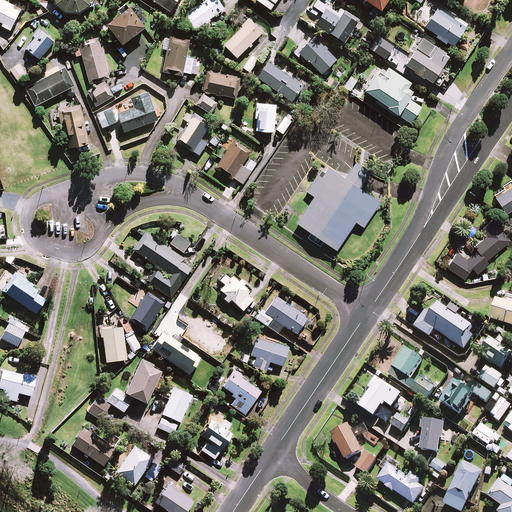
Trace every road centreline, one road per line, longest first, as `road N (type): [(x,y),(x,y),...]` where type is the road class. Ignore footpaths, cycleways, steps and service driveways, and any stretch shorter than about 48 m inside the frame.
road 1 (residential): [(365,313),(195,199)]
road 2 (residential): [(365,313),(456,166)]
road 3 (residential): [(272,453),(365,313)]
road 4 (residential): [(106,232),(75,252),(32,234),(39,203),(74,189)]
road 5 (residential): [(456,166),(459,128),(511,49)]
road 6 (residential): [(74,189),(140,175),(195,199)]
